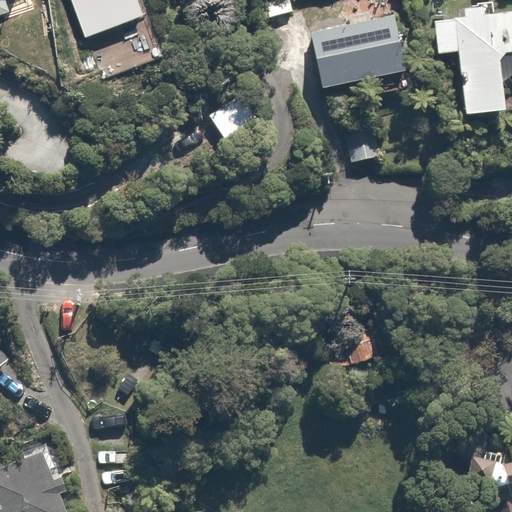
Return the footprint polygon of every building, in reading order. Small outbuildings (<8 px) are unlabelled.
[(0,0),(0,24),(10,21),(3,2),(9,0),(0,0)] [(69,0),(84,42),(140,24),(131,0),(69,0)] [(464,19),(433,24),(438,61),(457,58),(467,126),(507,121),(498,60),(511,57),(511,15),(487,19),(486,10),(463,14),(464,19)] [(397,25),(313,44),(325,94),(409,74),(397,25)] [(246,101),(210,117),(224,146),(259,129),(246,101)] [(367,130),(340,140),(351,168),(378,157),(367,130)] [(511,511),(511,454),(472,450),(467,492),(500,495),(498,511),(511,511)] [(74,511),(49,455),(0,477),(0,511),(74,511)]
